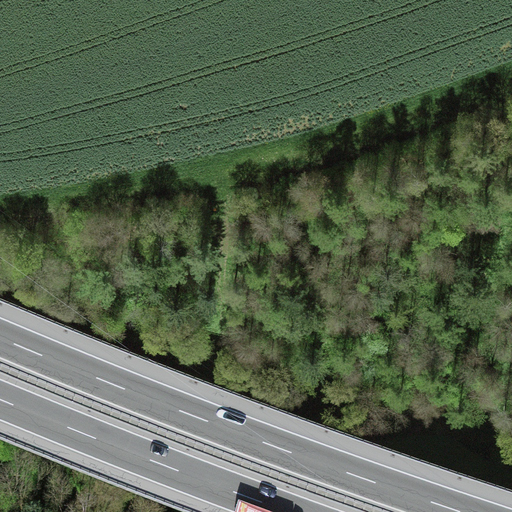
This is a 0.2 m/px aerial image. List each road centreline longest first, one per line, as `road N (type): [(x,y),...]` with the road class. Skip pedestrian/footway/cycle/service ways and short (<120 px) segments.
road 1 (motorway): [(460,511),(0,338)]
road 2 (motorway): [(0,399),(288,511)]
